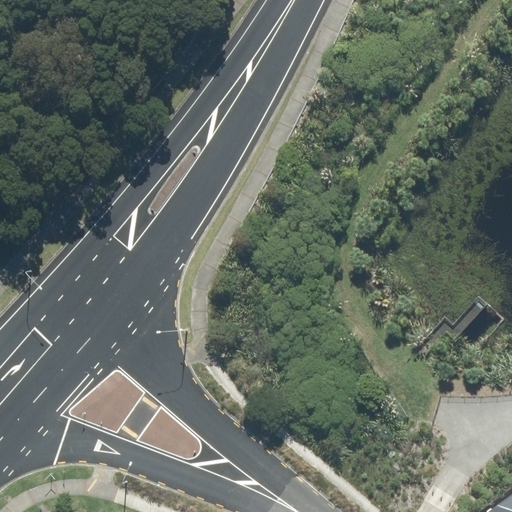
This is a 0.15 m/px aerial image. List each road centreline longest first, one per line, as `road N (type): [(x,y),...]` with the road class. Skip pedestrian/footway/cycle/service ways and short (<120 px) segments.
road 1 (primary): [(238,89),(207,169),(105,318)]
road 2 (primary): [(67,280),(238,89)]
road 3 (residential): [(242,477),(62,439),(0,436)]
road 4 (residential): [(105,318),(242,477)]
road 5 (primary): [(105,318),(0,436)]
